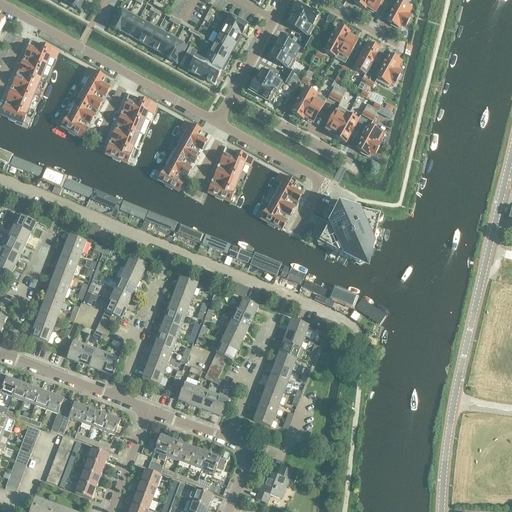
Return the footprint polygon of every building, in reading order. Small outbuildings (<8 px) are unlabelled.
[(73,0),(71,5),(70,6),(80,12),(86,0),(73,0)] [(365,9),(369,0),(356,0),(354,4),(365,10),(365,9)] [(369,0),(365,9),(373,13),(373,12),(376,13),(382,0),(369,0)] [(399,0),(387,22),(391,25),(391,26),(399,30),(401,26),(405,28),(410,18),(407,16),(412,6),(400,0),(399,0)] [(291,15),(314,28),(315,27),(312,26),(318,16),(315,14),(317,12),(312,9),(310,12),(304,8),(304,7),(296,2),(292,10),(293,11),(291,15)] [(119,33),(120,32),(129,15),(119,10),(109,28),(119,33)] [(220,24),(224,26),(241,36),(242,36),(247,26),(225,14),(220,24)] [(120,32),(129,37),(139,20),(129,15),(120,32)] [(308,37),(309,37),(314,28),(291,15),(289,19),(290,20),(287,25),(308,37)] [(129,37),(139,42),(148,26),(139,20),(129,37)] [(139,42),(148,47),(157,31),(148,26),(139,42)] [(224,26),(219,35),(237,46),(241,40),(239,39),(241,36),(224,26)] [(335,58),(349,34),(338,28),(324,52),(335,58)] [(148,47),(157,53),(166,36),(157,31),(148,47)] [(349,34),(335,58),(345,64),(358,41),(356,40),(356,39),(349,34)] [(219,35),(214,44),(230,54),(233,50),(234,51),(237,46),(219,35)] [(157,53),(167,58),(176,41),(166,36),(157,53)] [(313,39),(309,37),(308,37),(305,43),(310,46),(313,39)] [(276,43),(273,48),(293,59),(299,48),(280,38),(277,44),(276,43)] [(176,41),(167,58),(166,59),(176,64),(186,47),(176,41)] [(210,42),(204,52),(227,64),(230,59),(228,58),(230,54),(214,44),(210,42)] [(310,46),(305,43),(301,50),(306,53),(310,46)] [(354,69),(365,75),(379,50),(375,48),(375,47),(369,44),(369,45),(368,44),(354,69)] [(25,57),(34,61),(46,66),(49,58),(55,60),(58,53),(40,45),(38,51),(29,48),(25,57)] [(290,71),(290,70),(291,70),(296,60),(293,59),(273,48),(271,52),(272,53),(269,59),(290,71)] [(204,52),(199,61),(220,72),(222,69),(224,70),(227,64),(204,52)] [(312,64),(317,67),(323,56),(317,53),(312,64)] [(375,81),(388,88),(392,81),(395,83),(401,73),(397,71),(399,69),(397,68),(401,62),(400,62),(400,61),(394,57),(393,58),(389,56),(375,81)] [(188,71),(214,86),(221,73),(220,72),(199,61),(195,59),(188,71)] [(19,72),(28,75),(40,80),(46,66),(34,61),(32,66),(23,62),(19,72)] [(335,82),(336,83),(336,82),(340,85),(348,70),(343,67),(335,82)] [(86,87),(97,93),(105,98),(110,89),(102,84),(105,79),(88,69),(84,76),(90,79),(86,87)] [(295,73),(291,70),(290,70),(290,71),(286,77),(291,80),(295,73)] [(257,77),(255,81),(278,93),(283,84),(283,83),(262,71),(258,77),(257,77)] [(312,75),(307,72),(301,82),(307,85),(312,75)] [(13,86),(22,90),(34,95),(40,80),(28,75),(26,81),(17,77),(13,86)] [(291,80),(286,77),(283,83),(283,84),(293,89),(297,83),(291,80)] [(358,89),(363,92),(369,82),(363,79),(358,89)] [(278,93),(255,81),(254,80),(252,84),(251,84),(247,92),(255,96),(255,95),(270,103),(275,93),(277,94),(278,93)] [(369,82),(363,92),(361,96),(366,99),(374,85),(369,82)] [(78,101),(89,107),(97,111),(102,103),(94,98),(97,93),(86,87),(78,101)] [(328,97),(333,100),(339,90),(334,87),(328,97)] [(302,120),(303,119),(316,95),(316,94),(315,95),(305,89),(292,114),(302,120)] [(7,101),(16,104),(28,110),(34,95),(22,90),(19,95),(11,92),(7,101)] [(339,90),(333,100),(339,103),(345,93),(339,90)] [(316,95),(303,119),(310,123),(311,122),(313,124),(326,100),(316,95)] [(124,111),(132,115),(144,120),(147,112),(154,114),(157,107),(138,100),(136,106),(127,102),(124,111)] [(70,114),(89,125),(90,125),(95,116),(87,112),(89,107),(78,101),(70,114)] [(28,110),(16,104),(13,110),(5,106),(1,116),(8,118),(8,120),(15,123),(16,122),(23,124),(28,110)] [(373,108),(367,119),(372,122),(381,107),(375,104),(373,108)] [(362,116),(367,119),(373,108),(367,105),(362,116)] [(327,133),(335,137),(348,112),(339,107),(326,130),(328,132),(327,133)] [(348,112),(335,137),(335,138),(345,144),(359,119),(349,113),(348,112)] [(89,125),(70,114),(63,128),(68,131),(67,133),(75,137),(75,135),(82,139),(87,130),(86,130),(89,125)] [(118,126),(126,129),(138,134),(144,120),(132,115),(130,120),(121,117),(118,126)] [(185,132),(181,139),(194,146),(202,151),(206,142),(198,138),(202,132),(184,122),(180,129),(185,132)] [(357,150),(361,152),(360,154),(368,158),(371,154),(374,156),(380,145),(377,143),(383,132),(371,125),(357,150)] [(112,140),(120,144),(132,149),(138,134),(126,129),(124,135),(115,131),(112,140)] [(181,139),(174,153),(186,160),(194,165),(199,156),(191,151),(194,146),(181,139)] [(132,149),(120,144),(118,149),(109,146),(106,155),(113,158),(112,160),(120,163),(120,161),(127,164),(131,155),(130,154),(132,149)] [(0,163),(8,167),(13,157),(0,151),(0,163)] [(174,153),(166,167),(178,174),(186,178),(191,170),(183,165),(186,160),(174,153)] [(220,165),(229,168),(241,173),(244,165),(250,168),(253,160),(235,153),(233,159),(224,155),(220,165)] [(14,158),(10,167),(17,170),(16,172),(38,181),(43,171),(14,158)] [(178,174),(166,167),(158,181),(165,185),(164,186),(171,190),(172,189),(179,192),(184,183),(176,179),(178,174)] [(214,179),(223,183),(235,188),(241,173),(229,168),(227,174),(218,170),(214,179)] [(63,181),(43,173),(40,181),(60,189),(63,181)] [(276,192),(289,199),(297,203),(302,195),(294,190),(297,184),(280,175),(276,182),(281,184),(276,192)] [(93,193),(66,181),(62,190),(89,201),(93,193)] [(235,188),(223,183),(221,188),(212,185),(208,194),(215,197),(215,198),(222,201),(223,200),(229,202),(235,188)] [(94,191),(90,201),(101,205),(99,209),(112,214),(113,211),(118,213),(122,203),(94,191)] [(269,206),(281,213),(289,217),(294,208),(286,204),(289,199),(276,192),(269,206)] [(14,203),(19,205),(23,196),(18,193),(14,203)] [(23,196),(19,205),(25,208),(29,198),(23,196)] [(328,228),(319,243),(319,244),(359,266),(370,261),(380,216),(350,209),(351,206),(343,204),(344,200),(343,200),(331,205),(330,206),(334,208),(330,215),(334,217),(328,228)] [(123,204),(119,214),(121,214),(120,217),(140,226),(141,223),(143,224),(147,215),(123,204)] [(281,213),(269,206),(261,220),(268,223),(267,225),(272,227),(274,229),(275,227),(281,231),(286,222),(278,218),(281,213)] [(149,214),(145,224),(173,236),(173,235),(177,227),(149,214)] [(14,226),(30,234),(36,223),(19,215),(14,226)] [(86,233),(92,235),(96,226),(90,224),(86,233)] [(30,234),(14,226),(9,237),(25,245),(30,234)] [(96,226),(92,235),(97,238),(101,228),(96,226)] [(179,227),(175,237),(181,239),(181,240),(196,246),(197,245),(200,246),(202,237),(179,227)] [(64,248),(82,254),(86,242),(69,236),(64,248)] [(3,248),(20,256),(25,245),(9,237),(3,248)] [(205,237),(202,246),(209,249),(208,254),(218,258),(219,254),(228,257),(231,247),(205,237)] [(122,248),(127,250),(131,241),(126,238),(122,248)] [(131,241),(127,250),(133,253),(137,243),(131,241)] [(101,254),(103,248),(96,245),(93,251),(101,254)] [(232,247),(228,257),(250,265),(254,255),(232,247)] [(0,255),(0,259),(15,267),(20,256),(3,248),(0,255)] [(60,260),(77,266),(82,254),(64,248),(60,260)] [(109,257),(111,251),(103,248),(101,254),(109,257)] [(147,265),(130,257),(125,269),(142,277),(147,265)] [(254,257),(251,265),(279,276),(282,267),(254,257)] [(0,273),(5,276),(10,278),(15,267),(0,259),(0,273)] [(56,271),(73,277),(77,266),(60,260),(56,271)] [(88,269),(94,271),(97,263),(91,261),(88,269)] [(96,270),(101,272),(104,265),(99,263),(96,270)] [(283,268),(279,281),(291,286),(292,283),(302,288),(306,278),(283,268)] [(94,271),(88,269),(85,277),(91,279),(94,271)] [(125,269),(120,280),(136,288),(142,277),(125,269)] [(101,272),(96,270),(93,278),(98,280),(101,272)] [(197,279),(203,281),(207,272),(201,270),(197,279)] [(73,277),(56,271),(52,282),(69,288),(73,277)] [(207,272),(203,281),(209,284),(213,274),(207,272)] [(176,289),(193,296),(198,284),(180,278),(176,289)] [(114,291),(131,299),(136,288),(120,280),(114,291)] [(47,293),(65,299),(69,288),(52,282),(47,293)] [(306,282),(303,288),(327,300),(330,293),(306,282)] [(80,291),(85,294),(88,286),(82,284),(80,291)] [(233,294),(239,296),(243,287),(237,284),(233,294)] [(90,285),(88,292),(87,293),(93,295),(96,287),(90,285)] [(213,295),(215,290),(207,287),(205,292),(213,295)] [(243,287),(239,296),(245,299),(249,289),(243,287)] [(172,301),(189,307),(193,296),(176,289),(172,301)] [(215,290),(213,295),(214,296),(212,302),(217,303),(219,298),(220,298),(222,293),(215,290)] [(85,294),(80,291),(77,299),(82,301),(85,294)] [(131,299),(114,291),(109,302),(126,310),(131,299)] [(332,292),(329,299),(355,308),(357,300),(332,292)] [(43,304),(60,311),(65,299),(47,293),(43,304)] [(95,296),(93,295),(87,293),(83,304),(91,307),(95,296)] [(0,303),(7,307),(9,302),(1,298),(0,301),(0,303)] [(236,311),(253,319),(259,307),(242,299),(236,311)] [(362,300),(356,309),(381,327),(387,317),(362,300)] [(167,312),(185,318),(189,307),(172,301),(167,312)] [(126,310),(109,302),(104,312),(105,312),(116,318),(121,320),(126,310)] [(208,313),(213,315),(217,303),(212,302),(208,313)] [(200,311),(205,313),(208,305),(202,303),(200,311)] [(39,315),(56,322),(60,311),(43,304),(39,315)] [(71,314),(76,316),(79,308),(74,306),(71,314)] [(205,313),(200,311),(197,319),(202,321),(205,313)] [(231,321),(248,329),(253,319),(236,311),(231,321)] [(105,312),(102,317),(114,323),(116,318),(105,312)] [(185,318),(167,312),(163,323),(181,330),(185,318)] [(76,316),(71,314),(68,322),(73,324),(76,316)] [(56,322),(39,315),(35,326),(52,333),(56,322)] [(102,317),(101,319),(100,322),(111,328),(114,323),(102,317)] [(318,328),(324,331),(328,321),(322,319),(318,328)] [(287,331),(305,338),(310,326),(291,320),(287,331)] [(226,332),(243,340),(248,329),(231,321),(226,332)] [(324,331),(330,333),(333,324),(334,323),(328,321),(324,331)] [(100,322),(97,327),(109,333),(111,328),(100,322)] [(159,334),(176,341),(181,330),(163,323),(159,334)] [(333,324),(330,333),(329,334),(335,336),(339,327),(333,324)] [(52,333),(35,326),(31,337),(48,344),(52,333)] [(191,334),(196,335),(199,328),(194,326),(191,334)] [(107,338),(107,337),(109,333),(97,327),(95,332),(102,336),(107,338)] [(65,329),(63,337),(68,338),(71,331),(65,329)] [(282,342),(301,349),(305,338),(287,331),(282,342)] [(221,343),(238,351),(243,340),(226,332),(221,343)] [(155,345),(172,352),(176,341),(159,334),(155,345)] [(196,335),(191,334),(188,341),(193,343),(196,335)] [(102,336),(100,340),(108,344),(110,339),(107,338),(102,336)] [(118,349),(120,344),(113,341),(111,345),(118,349)] [(73,342),(67,359),(78,363),(84,346),(73,342)] [(278,354),(297,361),(301,349),(282,342),(278,354)] [(238,351),(221,343),(216,354),(227,360),(232,362),(238,351)] [(151,357),(168,363),(172,352),(155,345),(151,357)] [(84,346),(78,363),(89,368),(95,350),(84,346)] [(182,356),(188,358),(191,350),(186,348),(182,356)] [(95,350),(89,368),(100,372),(106,354),(95,350)] [(316,355),(311,353),(308,361),(313,363),(316,355)] [(112,376),(119,359),(106,354),(100,372),(112,376)] [(213,359),(225,365),(227,360),(216,354),(213,359)] [(274,365),(293,372),(297,361),(278,354),(274,365)] [(146,368),(164,374),(168,363),(151,357),(146,368)] [(213,359),(211,364),(223,370),(225,365),(213,359)] [(211,364),(209,369),(220,375),(223,370),(211,364)] [(270,376),(288,383),(293,372),(274,365),(270,376)] [(164,374),(146,368),(142,379),(159,386),(164,374)] [(218,380),(220,375),(209,369),(206,374),(214,378),(218,380)] [(174,379),(179,381),(182,373),(177,371),(174,379)] [(200,377),(207,380),(212,382),(214,378),(206,374),(202,372),(200,377)] [(12,398),(18,382),(9,379),(10,377),(1,374),(0,375),(0,386),(3,388),(1,393),(12,398)] [(288,383),(270,376),(266,387),(284,394),(288,383)] [(218,380),(214,378),(212,382),(219,386),(221,381),(218,380)] [(18,382),(12,398),(24,402),(29,387),(18,382)] [(185,383),(178,401),(189,406),(196,387),(185,383)] [(230,391),(232,386),(224,383),(222,388),(230,391)] [(35,406),(41,391),(29,387),(24,402),(35,406)] [(196,387),(189,406),(200,410),(207,391),(196,387)] [(284,394),(266,387),(261,398),(280,405),(284,394)] [(41,391),(35,406),(46,410),(52,395),(41,391)] [(211,414),(218,396),(207,391),(200,410),(211,414)] [(52,395),(46,410),(57,414),(51,430),(57,433),(66,410),(69,402),(52,395)] [(223,419),(230,400),(218,396),(211,414),(223,419)] [(261,398),(257,410),(276,417),(280,405),(261,398)] [(66,410),(57,433),(64,435),(70,419),(80,423),(86,408),(75,404),(71,412),(66,410)] [(0,413),(5,416),(7,411),(7,412),(8,409),(0,406),(0,413)] [(86,408),(80,423),(92,427),(97,412),(86,408)] [(276,417),(257,410),(253,421),(271,428),(276,417)] [(19,416),(7,412),(7,411),(5,416),(17,420),(19,416)] [(97,412),(92,427),(103,432),(109,417),(97,412)] [(15,422),(0,416),(0,430),(4,432),(4,431),(6,425),(13,428),(15,422)] [(19,416),(17,420),(28,425),(30,420),(19,416)] [(109,417),(103,432),(114,436),(120,421),(109,417)] [(39,428),(41,424),(30,420),(28,425),(39,429),(39,428)] [(24,440),(35,444),(40,431),(28,427),(24,440)] [(0,430),(0,441),(2,437),(8,439),(10,434),(4,431),(4,432),(0,430)] [(74,439),(75,439),(86,443),(87,439),(76,435),(74,439)] [(166,457),(173,441),(161,436),(154,453),(166,457)] [(63,437),(61,443),(72,447),(74,442),(63,437)] [(99,443),(98,443),(87,439),(86,443),(97,448),(99,443)] [(19,451),(31,456),(35,444),(24,440),(19,451)] [(111,445),(100,441),(99,441),(98,443),(99,443),(97,448),(109,452),(111,445)] [(173,441),(166,457),(178,462),(184,445),(173,441)] [(81,444),(76,442),(71,454),(76,456),(78,450),(80,451),(81,449),(85,448),(85,446),(81,444)] [(61,443),(58,449),(70,453),(72,447),(61,443)] [(184,445),(178,462),(190,466),(196,449),(184,445)] [(93,448),(88,460),(104,466),(108,454),(93,448)] [(58,449),(56,454),(68,458),(70,453),(58,449)] [(196,449),(190,466),(202,470),(208,454),(196,449)] [(15,463),(26,467),(31,456),(19,451),(15,463)] [(56,454),(54,460),(66,464),(68,458),(56,454)] [(74,462),(76,456),(71,454),(67,466),(72,467),(74,462)] [(208,454),(202,470),(214,475),(216,468),(222,471),(226,462),(220,460),(220,458),(208,454)] [(54,460),(52,465),(64,470),(66,464),(54,460)] [(88,460),(84,472),(100,478),(104,466),(88,460)] [(151,462),(148,469),(160,474),(162,469),(163,467),(151,462)] [(275,462),(272,472),(277,474),(280,464),(275,462)] [(10,475),(22,479),(26,467),(15,463),(10,475)] [(50,471),(61,475),(64,470),(52,465),(50,471)] [(68,479),(72,467),(67,466),(63,477),(68,479)] [(294,482),(298,473),(281,466),(277,476),(272,474),(270,480),(264,478),(256,500),(266,504),(270,495),(282,500),(289,480),(294,482)] [(174,473),(162,469),(160,474),(172,478),(174,473)] [(161,476),(146,470),(141,483),(157,489),(161,476)] [(48,477),(59,481),(61,475),(50,471),(48,477)] [(84,472),(79,483),(95,489),(100,478),(84,472)] [(174,473),(172,478),(184,482),(186,478),(174,473)] [(22,479),(10,475),(6,487),(17,491),(22,479)] [(59,481),(48,477),(46,482),(57,486),(59,481)] [(64,489),(68,479),(63,477),(59,487),(64,489)] [(186,478),(184,482),(196,487),(197,482),(186,478)] [(210,485),(205,482),(198,480),(197,482),(196,487),(208,491),(210,485)] [(173,481),(169,493),(173,495),(178,483),(173,481)] [(75,494),(91,500),(95,489),(79,483),(75,494)] [(137,494),(153,500),(157,489),(141,483),(137,494)] [(175,496),(180,497),(184,485),(180,483),(175,496)] [(213,496),(196,490),(191,502),(208,508),(213,496)] [(169,493),(164,504),(169,506),(173,495),(169,493)] [(133,505),(148,511),(153,500),(137,494),(133,505)] [(171,507),(175,509),(180,497),(175,496),(171,507)] [(72,511),(35,498),(29,511),(72,511)] [(187,511),(206,511),(208,508),(191,502),(187,511)]
